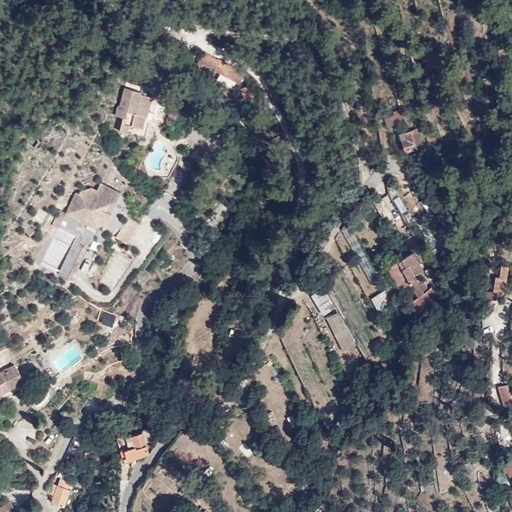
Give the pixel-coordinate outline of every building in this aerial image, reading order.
[(244,75),(202,53),(196,64),(202,67),(204,64),(239,83),(244,75)] [(146,117),(151,98),(140,94),(143,87),(126,83),(119,107),(117,107),(115,116),(123,118),(119,132),(128,134),(130,127),(141,130),(145,117),(146,117)] [(240,89),(245,101),(255,97),(250,85),(240,89)] [(405,122),(401,113),(385,120),(388,129),(405,122)] [(416,131),(404,134),(407,141),(401,142),(404,153),(422,148),(416,131)] [(75,194),(68,210),(92,223),(93,227),(93,228),(106,224),(106,223),(103,217),(101,214),(104,206),(111,203),(117,201),(120,193),(101,184),(97,191),(91,188),(75,194)] [(106,213),(111,203),(104,206),(101,214),(103,217),(106,223),(110,215),(106,213)] [(41,223),(46,213),(37,209),(32,219),(41,223)] [(68,210),(66,214),(66,215),(93,227),(92,223),(68,210)] [(66,215),(66,214),(59,211),(52,226),(58,229),(59,230),(66,215)] [(125,245),(139,224),(129,217),(115,239),(125,245)] [(84,249),(73,244),(58,275),(69,281),(84,249)] [(444,299),(447,294),(438,283),(435,285),(424,293),(418,283),(414,276),(422,271),(412,253),(387,268),(401,292),(409,288),(417,298),(425,310),(429,315),(444,299)] [(113,258),(98,275),(112,287),(127,269),(113,258)] [(507,279),(509,266),(502,265),(499,278),(507,279)] [(424,293),(435,285),(433,281),(438,278),(431,269),(424,272),(428,278),(418,283),(424,293)] [(332,308),(321,288),(309,296),(321,316),(332,308)] [(384,291),(370,299),(378,313),(392,305),(384,291)] [(485,299),(497,299),(497,291),(485,291),(485,299)] [(420,314),(425,310),(417,298),(411,302),(420,314)] [(353,345),(336,314),(323,320),(342,351),(353,345)] [(124,330),(119,326),(111,333),(116,338),(124,330)] [(406,343),(399,334),(394,338),(400,348),(406,343)] [(385,376),(387,366),(381,365),(379,375),(385,376)] [(0,395),(23,383),(13,366),(0,372),(0,395)] [(32,406),(31,407),(38,414),(56,392),(45,383),(27,402),(32,406)] [(511,403),(511,399),(508,384),(499,386),(505,406),(511,403)] [(18,422),(31,407),(32,406),(27,402),(26,401),(11,416),(18,422)] [(339,431),(354,407),(349,404),(334,427),(339,431)] [(141,457),(147,453),(145,443),(149,441),(149,436),(147,429),(141,431),(142,434),(126,438),(125,435),(116,437),(120,457),(125,456),(127,462),(141,457)] [(60,479),(57,486),(68,489),(70,483),(60,479)] [(68,489),(57,486),(53,495),(51,502),(64,507),(70,490),(68,489)] [(0,511),(11,511),(13,511),(6,502),(0,506),(0,511)]
